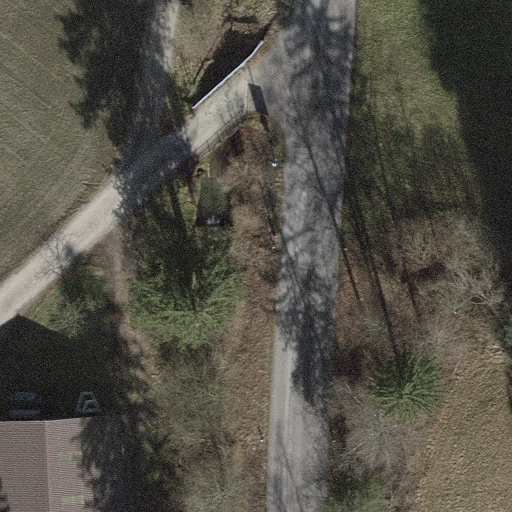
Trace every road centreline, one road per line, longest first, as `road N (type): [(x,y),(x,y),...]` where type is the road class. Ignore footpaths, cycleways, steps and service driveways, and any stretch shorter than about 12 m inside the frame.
road 1 (tertiary): [(300,511),(327,0)]
road 2 (track): [(322,82),(252,89),(137,179),(0,313)]
road 3 (track): [(169,0),(137,179)]
